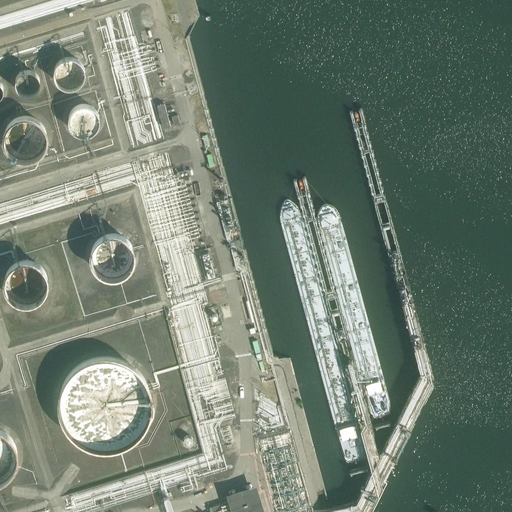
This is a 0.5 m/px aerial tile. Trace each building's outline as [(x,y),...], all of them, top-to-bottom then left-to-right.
[(87,70),(87,66),(85,63),(84,60),(82,58),(79,56),(76,54),(73,53),(70,53),(66,53),(64,54),(61,56),(58,57),(56,60),(54,63),(53,66),(53,70),(53,73),(54,76),(56,79),(58,82),(60,84),(63,85),(65,86),(69,87),(73,87),(76,86),(79,84),(82,82),(84,79),(86,76),(87,73),(87,70)] [(41,80),(41,79),(41,77),(40,74),(39,72),(38,70),(36,69),(34,67),(31,66),(29,66),(27,66),(24,67),(22,68),(19,69),(18,71),(16,74),(15,76),(15,79),(15,81),(16,84),(17,86),(18,88),(20,90),(22,91),(26,92),(28,93),(30,92),(33,92),(35,91),(37,89),(40,85),(41,82),(41,80)] [(101,118),(101,115),(100,112),(98,109),(96,107),(94,105),(91,103),(87,102),(85,102),(82,102),(78,103),(75,104),(73,106),(71,109),(69,112),(68,115),(68,118),(68,121),(69,124),(71,126),(73,129),(75,131),(79,133),(84,134),(87,134),(90,133),(93,132),(96,130),(98,127),(99,125),(100,122),(101,118)] [(163,127),(164,127),(170,125),(165,104),(157,106),(163,127)] [(49,134),(48,129),(47,124),(44,120),(42,117),(38,114),(34,112),(30,111),(25,111),(20,111),(16,113),(12,115),(9,118),(6,122),(4,126),(3,130),(3,134),(4,139),(5,143),(7,146),(10,150),(14,153),(18,155),(21,156),(26,156),(31,156),(35,155),(39,152),(42,150),(45,146),(47,143),(48,139),(49,134)] [(135,252),(134,247),(133,243),(131,239),(128,236),(125,233),(121,230),(116,229),(112,228),(107,229),(103,230),(99,232),(95,235),(92,238),(90,243),(89,247),(88,252),(89,256),(90,260),(92,265),(95,268),(98,271),(102,273),(107,274),(111,275),(116,274),(119,273),(124,271),(128,268),(131,265),(133,261),(134,257),(135,252)] [(50,278),(50,277),(50,273),(48,269),(46,265),(44,262),(40,259),(36,256),(32,255),(27,255),(23,255),(18,256),(15,259),(12,261),(9,265),(6,269),(5,273),(5,277),(5,281),(6,285),(8,289),(11,293),(14,296),(17,298),(21,299),(26,300),(32,300),(36,298),(40,296),(43,294),(46,291),(48,287),(49,283),(50,278)] [(154,400),(154,395),(153,390),(152,385),(150,381),(148,376),(145,372),(143,369),(139,365),(136,362),(132,359),(129,358),(124,355),(118,353),(115,352),(111,352),(106,352),(101,352),(97,352),(94,353),(87,355),(80,359),(76,362),(73,365),(69,369),(67,372),(64,376),(62,381),(60,385),(59,390),(58,395),(58,400),(58,405),(59,410),(61,418),(65,425),(68,429),(71,433),(75,437),(78,439),(83,442),(87,444),(93,446),(97,447),(105,448),(111,448),(115,447),(123,445),(129,442),(132,440),(136,438),(139,434),(143,431),(145,427),(148,424),(150,419),(152,414),(153,410),(154,405),(154,400)] [(19,453),(19,452),(18,447),(17,441),(15,437),(11,432),(6,428),(2,426),(0,425),(0,479),(5,477),(10,473),(13,469),(16,465),(18,458),(19,453)] [(209,507),(210,511),(264,511),(256,484),(226,493),(228,501),(209,507)]
